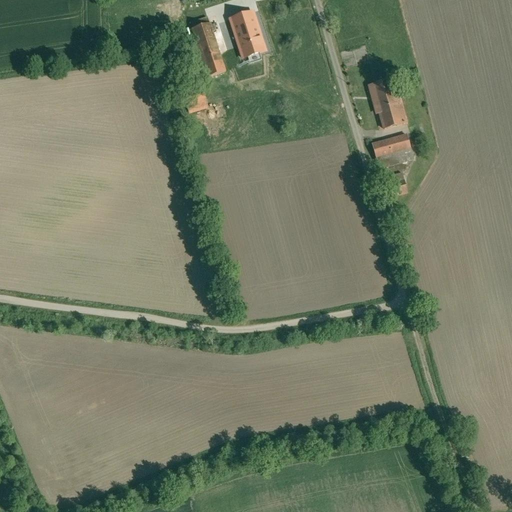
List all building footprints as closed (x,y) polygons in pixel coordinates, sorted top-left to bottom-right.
[(253,14),(231,21),(243,59),(265,52),(253,14)] [(208,18),(190,24),(192,30),(192,29),(198,47),(193,48),(203,76),(207,75),(208,78),(225,72),(208,18)] [(407,124),(394,80),(369,86),(372,97),(375,96),(384,130),(407,124)] [(201,83),(181,89),(188,112),(208,106),(201,83)] [(422,93),(416,95),(418,104),(425,103),(422,93)] [(407,136),(373,145),(372,145),(379,169),(414,160),(407,136)] [(402,174),(382,179),(387,199),(407,193),(402,174)]
